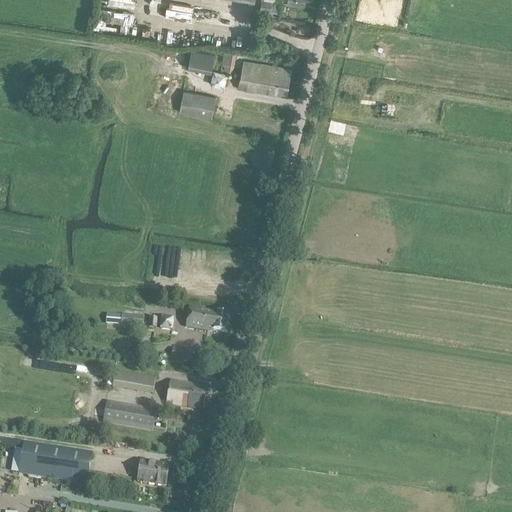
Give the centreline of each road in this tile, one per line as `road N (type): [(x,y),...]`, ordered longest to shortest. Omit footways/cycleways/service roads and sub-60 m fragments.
road 1 (tertiary): [(206,511),(337,0)]
road 2 (track): [(98,375),(89,417),(47,425),(0,415)]
